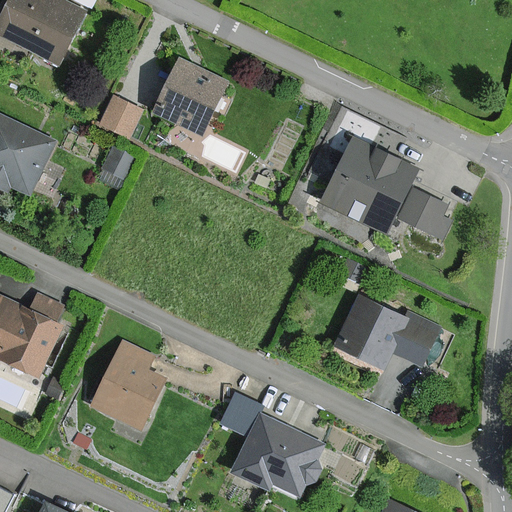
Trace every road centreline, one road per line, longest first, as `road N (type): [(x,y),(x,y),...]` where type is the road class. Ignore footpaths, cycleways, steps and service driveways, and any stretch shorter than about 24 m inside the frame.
road 1 (residential): [(0,239),(506,482)]
road 2 (residential): [(511,162),(167,0)]
road 3 (tertiary): [(506,482),(511,302)]
road 4 (residential): [(138,511),(0,445)]
